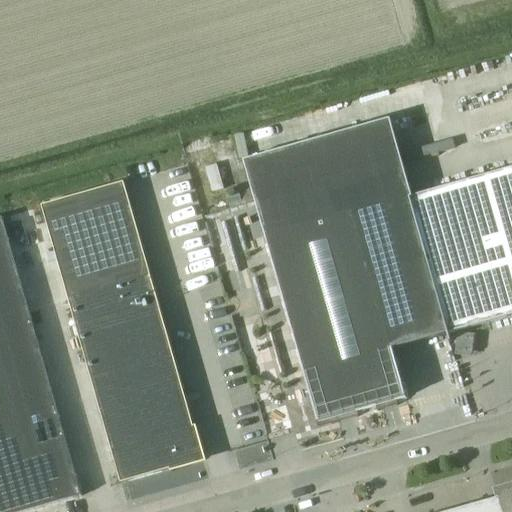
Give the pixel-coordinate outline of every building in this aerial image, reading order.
[(511,168),(409,198),(448,334),(511,315),(511,168)] [(193,427),(150,276),(123,183),(42,207),(121,484),(169,470),(170,472),(172,472),(171,470),(202,461),(194,429),(196,429),(195,427),(193,427)] [(352,215),(265,239),(318,424),(405,399),(352,215)] [(2,218),(0,218),(0,511),(28,511),(81,497),(2,218)] [(483,503),(485,511),(511,511),(511,486),(495,491),(497,499),(483,503)] [(485,511),(483,503),(450,511),(485,511)]
